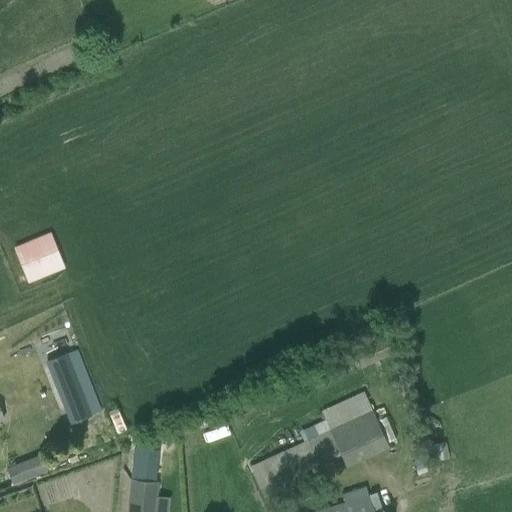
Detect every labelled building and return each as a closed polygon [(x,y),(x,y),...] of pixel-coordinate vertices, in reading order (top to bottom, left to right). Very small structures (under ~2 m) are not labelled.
[(14,243),(24,281),(64,270),(53,232),(14,243)] [(67,354),(46,362),(70,420),(90,412),(67,354)] [(264,459),(260,461),(268,478),(271,485),(304,470),(306,470),(339,455),(340,454),(340,453),(383,433),(382,433),(364,391),(321,411),(325,419),(329,430),(304,442),(264,459)] [(386,416),(377,420),(387,443),(396,438),(386,416)] [(69,428),(66,439),(75,442),(78,431),(69,428)] [(131,479),(127,511),(153,511),(157,481),(156,481),(159,449),(134,446),(131,479)] [(39,455),(6,468),(12,484),(46,471),(39,455)] [(371,511),(366,496),(316,511),(371,511)]
